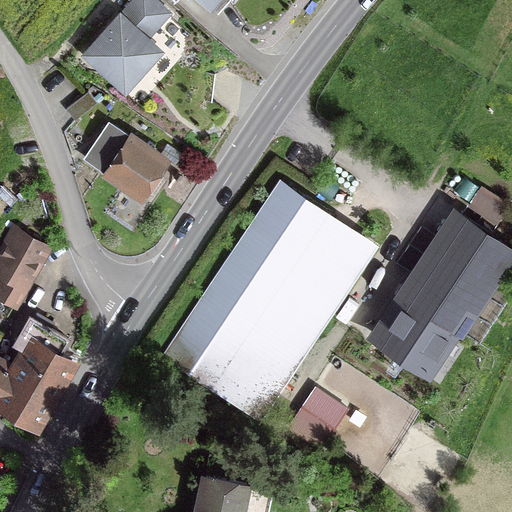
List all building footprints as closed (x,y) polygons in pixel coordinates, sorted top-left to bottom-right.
[(115,19),(79,57),(117,92),(153,54),(142,43),(166,17),(147,0),(137,0),(118,21),(115,19)] [(194,0),(203,8),(210,0),(194,0)] [(92,103),(80,90),(61,106),(72,119),(92,103)] [(104,171),(103,172),(138,195),(162,158),(128,135),(127,136),(118,130),(110,141),(113,144),(109,149),(95,139),(83,157),(104,171)] [(374,238),(281,178),(169,350),(261,410),(374,238)] [(511,242),(455,204),(371,329),(432,370),(511,249),(511,242)] [(0,252),(0,273),(21,285),(43,247),(13,229),(0,252)] [(70,340),(30,317),(13,347),(19,350),(12,363),(0,356),(0,414),(39,436),(80,364),(62,354),(70,340)] [(237,511),(244,483),(204,474),(195,511),(237,511)]
